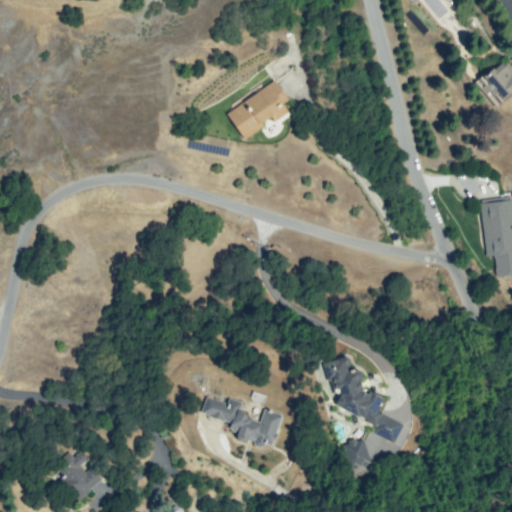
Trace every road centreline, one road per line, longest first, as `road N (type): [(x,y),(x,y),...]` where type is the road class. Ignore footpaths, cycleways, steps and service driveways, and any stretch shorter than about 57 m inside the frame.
road 1 (residential): [(449,256),(326,237),(171,192),(113,188),(60,197),(31,226),(7,315)]
road 2 (residential): [(511,421),(496,412),(375,0)]
